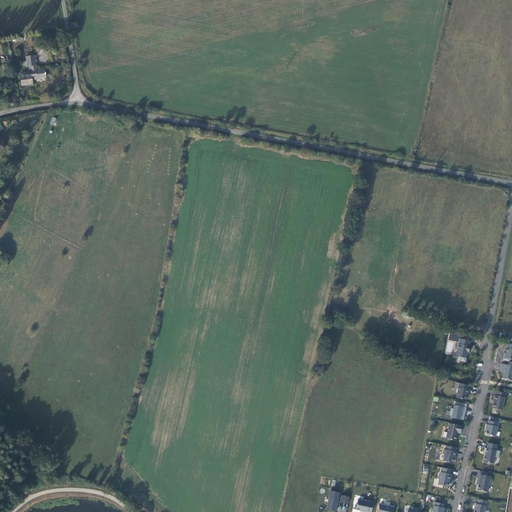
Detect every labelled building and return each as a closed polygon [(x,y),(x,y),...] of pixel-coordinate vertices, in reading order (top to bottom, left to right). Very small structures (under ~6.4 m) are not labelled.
[(33,77),(22,78),(22,88),(34,87),(33,83),(47,82),(47,78),(47,76),(46,76),(46,73),(38,74),(37,68),(36,59),(27,60),(29,70),(32,69),(33,77)] [(418,321),(420,314),(412,311),(410,318),(418,321)] [(469,346),(470,341),(459,338),(456,349),(458,350),(456,356),(461,357),(460,360),(465,362),(467,352),(469,352),(470,346),(469,346)] [(511,380),(511,379),(511,365),(501,364),(500,370),(504,370),(502,378),(511,380)] [(469,394),(469,389),(468,389),(469,385),(459,383),(456,398),(466,400),(467,393),(469,394)] [(494,400),(493,408),(502,410),(506,393),(496,391),(495,395),(494,395),(493,400),(494,400)] [(464,415),(463,415),(463,412),(465,412),(466,407),(454,405),(453,409),(451,408),(450,414),(452,415),(451,417),(460,419),(463,420),(464,415)] [(496,436),(498,423),(489,421),(488,424),(487,424),(486,429),(487,429),(486,434),(496,436)] [(462,426),(449,423),(446,438),(455,440),(457,432),(461,433),(462,426)] [(486,453),(485,455),(484,461),(494,463),(495,457),(499,458),(500,451),(496,450),(498,444),(488,443),(487,448),(484,448),(483,452),(486,453)] [(456,447),(446,445),(446,449),(444,449),(443,454),(445,454),(443,461),(453,463),(455,456),(456,456),(457,452),(455,451),(456,447)] [(452,469),(442,467),(440,474),(439,474),(438,479),(439,479),(438,484),(448,486),(449,481),(450,482),(452,474),(451,474),(452,469)] [(487,476),(479,474),(477,483),(479,483),(477,490),(487,492),(489,485),(490,485),(492,479),(490,479),(490,476),(487,476)] [(338,501),(341,501),(340,502),(348,504),(349,497),(342,495),(341,497),(339,497),(340,492),(330,490),(326,509),(336,511),(338,501)] [(476,503),(474,511),(484,511),(487,501),(478,499),(477,504),(476,503)] [(368,511),(371,511),(374,503),(358,500),(357,505),(355,504),(354,509),(363,511),(365,511),(367,511),(368,511)] [(432,511),(443,511),(445,508),(443,508),(444,504),(434,502),(432,511)]
